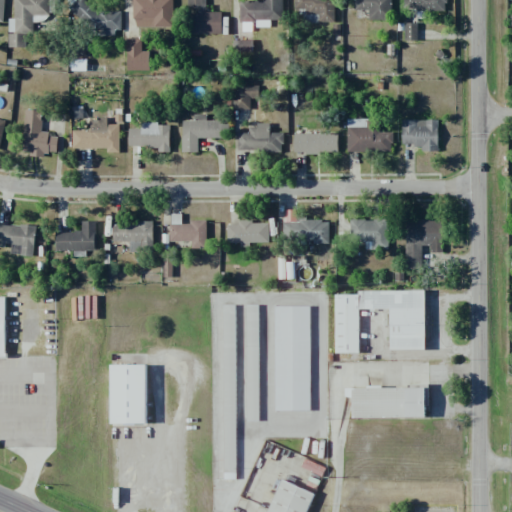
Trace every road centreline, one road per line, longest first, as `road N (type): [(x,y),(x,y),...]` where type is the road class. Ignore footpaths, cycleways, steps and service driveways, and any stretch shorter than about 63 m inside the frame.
road 1 (tertiary): [(479,0),(481,511)]
road 2 (residential): [(481,193),(0,179)]
